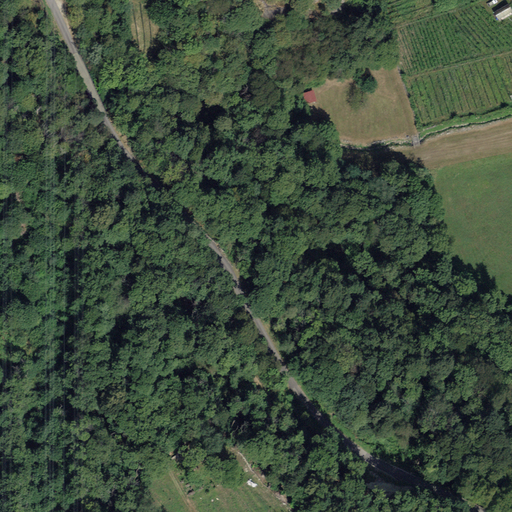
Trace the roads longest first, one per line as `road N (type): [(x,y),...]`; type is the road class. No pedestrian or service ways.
road 1 (unclassified): [(475,511),(386,471),(305,404),(217,255),(130,163),(51,0)]
road 2 (track): [(193,511),(98,343),(113,247),(152,269),(211,341),(253,376),(287,427),(307,441),(368,457)]
